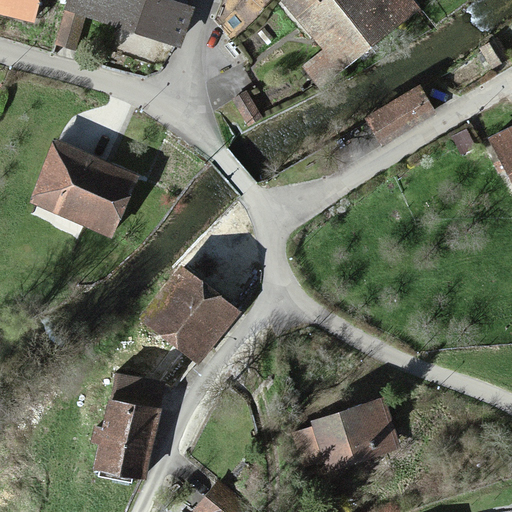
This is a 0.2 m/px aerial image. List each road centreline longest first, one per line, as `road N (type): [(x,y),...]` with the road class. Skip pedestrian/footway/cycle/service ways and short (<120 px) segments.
road 1 (residential): [(263,221),(511,77)]
road 2 (residential): [(141,511),(209,378),(278,291)]
road 3 (residential): [(511,403),(396,358),(278,291)]
road 4 (track): [(249,324),(277,482),(274,511)]
road 5 (residential): [(179,103),(0,50)]
road 6 (residential): [(263,221),(250,191),(179,103)]
